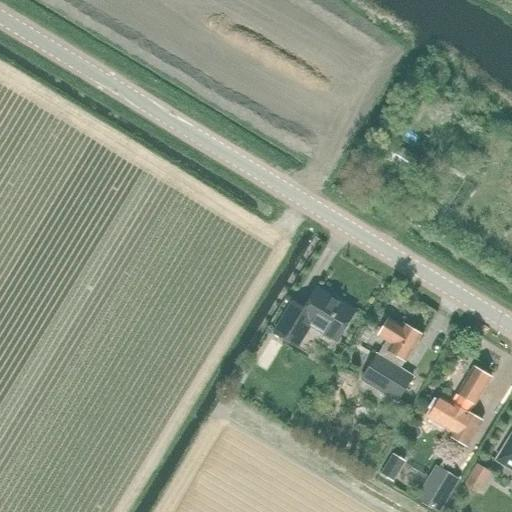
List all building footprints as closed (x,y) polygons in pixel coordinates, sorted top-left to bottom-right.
[(419,158),(398,145),(388,160),(410,174),(419,158)] [(449,171),(464,180),(469,172),(454,163),(449,171)] [(311,328),(337,343),(355,312),(316,288),(305,309),(292,301),(274,334),(298,349),(311,328)] [(377,355),(363,379),(399,401),(413,377),(401,370),(405,362),(406,363),(423,335),(403,324),(403,325),(388,317),(377,336),(386,342),(377,355)] [(450,436),(467,447),(483,421),(467,411),(471,403),(476,404),(493,378),(473,365),(456,392),(457,393),(451,402),(442,397),(432,413),(456,427),(450,436)] [(511,439),(498,463),(511,471),(511,439)] [(405,462),(394,455),(382,475),(393,481),(405,462)] [(477,493),(490,473),(480,467),(467,487),(477,493)] [(441,469),(433,475),(419,500),(439,511),(458,479),(441,469)]
